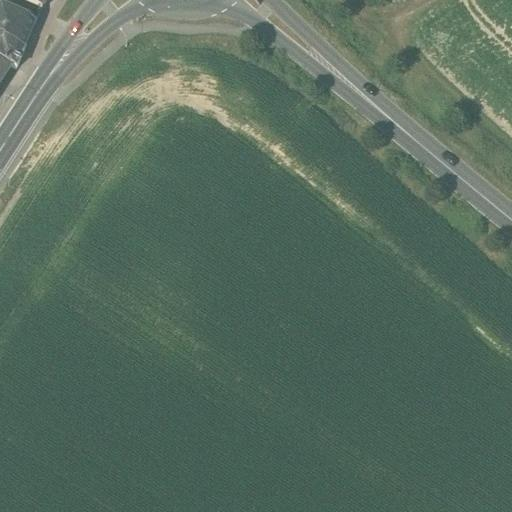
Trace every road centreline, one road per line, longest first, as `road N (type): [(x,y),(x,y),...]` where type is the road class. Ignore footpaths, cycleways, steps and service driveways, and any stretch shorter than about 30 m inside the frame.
road 1 (primary): [(250,0),(511,222)]
road 2 (primary): [(118,0),(61,57),(0,150)]
road 3 (track): [(511,144),(407,58),(404,46)]
